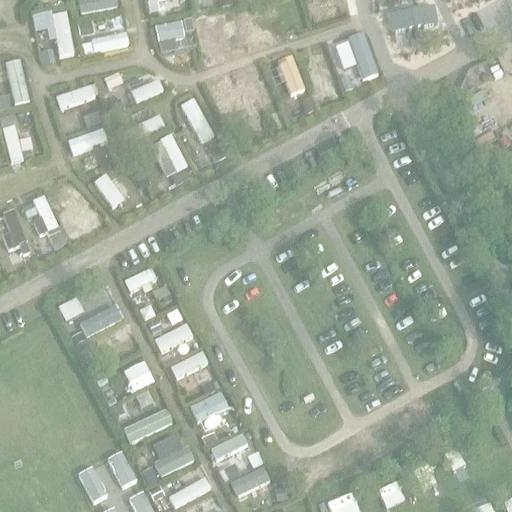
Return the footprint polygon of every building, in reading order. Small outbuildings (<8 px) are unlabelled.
[(0,0),(0,22),(12,21),(10,8),(15,8),(13,0),(0,0)] [(85,16),(120,10),(118,0),(102,0),(83,4),(85,16)] [(73,57),(65,16),(52,18),(59,59),(73,57)] [(256,47),(250,18),(238,21),(244,49),(256,47)] [(198,28),(205,64),(217,61),(213,39),(221,37),(219,24),(198,28)] [(157,32),(161,57),(172,55),(170,43),(176,42),(174,29),(157,32)] [(99,52),(127,47),(125,36),(119,37),(118,32),(108,34),(109,39),(97,41),(99,52)] [(370,75),(359,43),(348,47),(358,78),(370,75)] [(335,88),(324,54),(314,58),(325,91),(335,88)] [(304,92),(291,59),(277,65),(290,98),(304,92)] [(16,67),(0,71),(0,84),(1,90),(8,88),(6,83),(19,80),(16,67)] [(272,102),(257,68),(246,73),(260,107),(272,102)] [(136,106),(163,94),(158,83),(144,89),(141,82),(128,88),(136,106)] [(218,82),(207,88),(222,115),(232,110),(224,95),(230,91),(226,84),(221,87),(218,82)] [(124,113),(118,99),(104,106),(111,120),(124,113)] [(200,146),(213,138),(193,102),(180,110),(200,146)] [(69,122),(65,109),(53,113),(62,141),(73,137),(71,130),(76,128),(73,121),(69,122)] [(164,130),(158,118),(126,134),(131,145),(164,130)] [(22,163),(13,129),(2,132),(11,166),(22,163)] [(109,145),(105,135),(75,148),(80,159),(87,156),(89,160),(98,156),(95,151),(109,145)] [(187,170),(170,138),(159,143),(160,144),(150,149),(166,180),(187,170)] [(167,185),(159,169),(149,175),(157,190),(158,189),(160,192),(167,189),(165,186),(167,185)] [(123,201),(110,184),(105,177),(93,185),(112,210),(123,201)] [(94,213),(65,183),(55,193),(84,222),(94,213)] [(59,234),(43,199),(32,204),(40,221),(33,224),(39,238),(46,234),(49,239),(59,234)] [(30,255),(13,212),(2,217),(9,235),(2,238),(8,253),(19,249),(22,257),(30,255)] [(155,282),(150,271),(124,284),(129,295),(155,282)] [(93,337),(123,321),(118,311),(88,326),(93,337)] [(191,340),(185,328),(154,344),(160,356),(179,347),(184,357),(201,349),(195,338),(191,340)] [(132,338),(101,355),(107,366),(138,349),(132,338)] [(204,368),(199,357),(170,370),(175,381),(198,371),(203,382),(214,377),(209,366),(204,368)] [(219,394),(213,383),(181,399),(187,410),(219,394)] [(122,490),(136,483),(121,455),(107,462),(122,490)] [(257,478),(251,468),(225,481),(230,492),(243,486),(245,490),(253,486),(251,481),(257,478)] [(92,507),(106,499),(91,471),(77,478),(92,507)] [(175,511),(210,492),(204,481),(169,500),(175,511)] [(134,511),(152,511),(144,496),(130,503),(134,511)]
